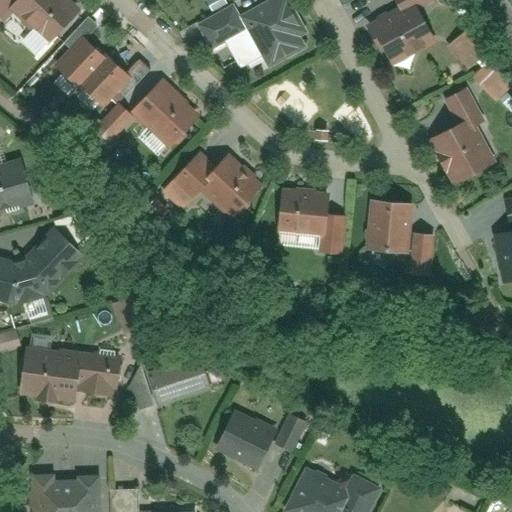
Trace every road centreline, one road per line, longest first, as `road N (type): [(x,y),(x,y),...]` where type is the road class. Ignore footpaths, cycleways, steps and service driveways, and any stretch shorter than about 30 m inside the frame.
road 1 (residential): [(317,0),(412,165),(264,147),(111,0)]
road 2 (residential): [(0,440),(200,477),(225,511)]
